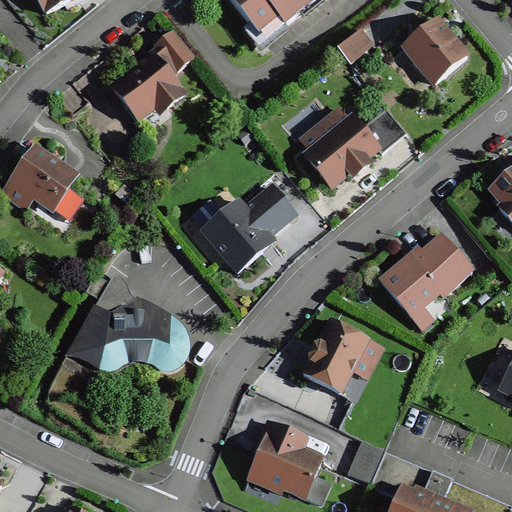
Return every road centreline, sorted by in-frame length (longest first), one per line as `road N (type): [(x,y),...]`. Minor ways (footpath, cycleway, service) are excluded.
road 1 (residential): [(174,511),(228,376),(314,275),(511,110)]
road 2 (residential): [(0,430),(174,511)]
road 3 (residential): [(134,0),(58,58),(0,123)]
